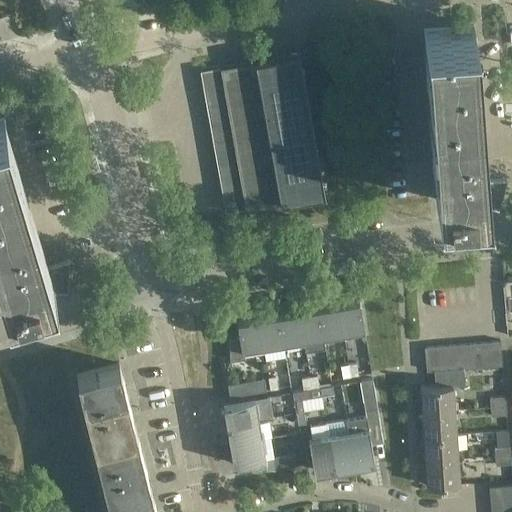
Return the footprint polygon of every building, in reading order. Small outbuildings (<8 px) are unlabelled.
[(483,177),(482,160),(472,24),(423,28),(435,198),(482,195),(482,200),(493,203),(491,177),(483,177)] [(244,207),(280,200),(324,192),(324,191),(298,50),(294,51),(254,58),(225,63),(219,65),(198,68),(207,116),(220,182),(221,189),(221,193),(224,209),(224,210),(244,207)] [(47,263),(8,134),(3,117),(0,117),(0,280),(4,295),(49,281),(51,286),(62,287),(54,261),(47,263)] [(337,301),(343,333),(363,329),(358,298),(337,301)] [(322,336),(343,333),(337,301),(317,305),(322,336)] [(302,340),(322,336),(317,305),(297,308),(302,340)] [(282,343),(302,340),(297,308),(277,312),(282,343)] [(262,346),(282,343),(277,312),(257,315),(262,346)] [(243,350),(262,346),(257,315),(236,318),(239,335),(228,336),(229,359),(244,357),(243,350)] [(499,339),(488,340),(490,364),(501,363),(499,339)] [(488,340),(477,341),(479,365),(490,364),(488,340)] [(477,341),(467,342),(469,366),(479,365),(477,341)] [(467,342),(456,343),(458,366),(462,366),(469,366),(467,342)] [(456,343),(445,344),(447,367),(458,366),(456,343)] [(435,344),(423,345),(425,369),(432,369),(437,368),(435,344)] [(445,344),(435,344),(437,368),(447,367),(445,344)] [(347,363),(349,374),(357,373),(355,361),(347,363)] [(92,419),(87,420),(91,436),(134,425),(129,426),(127,415),(131,414),(121,374),(117,375),(114,365),(118,364),(118,362),(75,373),(80,390),(84,389),(86,399),(82,400),(85,410),(89,409),(92,419)] [(342,376),(349,374),(347,363),(340,364),(342,376)] [(433,384),(419,384),(421,410),(453,408),(451,383),(463,383),(462,366),(458,366),(447,367),(437,368),(432,369),(433,384)] [(269,387),(277,386),(275,374),(267,376),(269,387)] [(308,375),(310,387),(318,386),(316,374),(308,375)] [(302,388),(308,387),(310,387),(308,375),(300,377),(302,388)] [(228,395),(265,389),(263,376),(226,382),(228,395)] [(331,383),(320,385),(321,393),(333,391),(331,383)] [(318,386),(310,387),(308,387),(309,395),(321,393),(320,385),(318,386)] [(504,394),(488,396),(489,405),(505,404),(504,394)] [(225,422),(258,417),(254,397),(222,402),(225,422)] [(295,411),(303,409),(301,398),(293,399),(295,411)] [(505,404),(489,405),(490,414),(506,413),(505,404)] [(353,462),(373,459),(370,442),(382,440),(376,405),(364,407),(365,415),(345,418),(353,462)] [(453,408),(421,410),(422,434),(455,432),(453,408)] [(305,421),(303,409),(295,411),(297,423),(305,421)] [(228,442),(261,437),(258,417),(225,422),(228,442)] [(325,421),(333,466),(353,462),(345,418),(325,421)] [(307,437),(313,469),(333,466),(325,421),(309,424),(311,436),(307,437)] [(107,481),(103,482),(107,498),(150,487),(149,487),(145,488),(142,477),(147,476),(137,436),(132,437),(130,427),(134,426),(134,425),(91,436),(95,452),(100,451),(102,461),(98,462),(100,472),(105,471),(107,481)] [(424,459),(456,456),(455,432),(422,434),(424,459)] [(250,472),(274,468),(269,435),(261,437),(228,442),(232,462),(248,460),(250,472)] [(508,443),(493,445),(494,454),(509,453),(508,443)] [(509,453),(494,454),(494,464),(510,462),(509,453)] [(456,457),(424,459),(426,484),(458,482),(456,457)] [(511,484),(511,483),(488,485),(489,497),(511,494),(511,484)] [(155,511),(152,498),(148,499),(145,489),(150,488),(150,487),(107,498),(110,511),(155,511)] [(511,494),(489,497),(490,507),(511,505),(511,494)]
